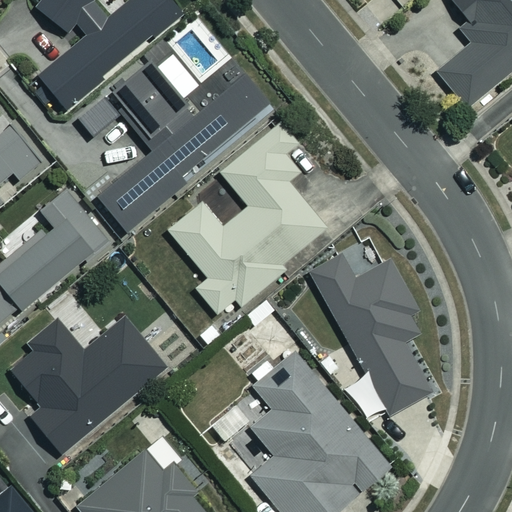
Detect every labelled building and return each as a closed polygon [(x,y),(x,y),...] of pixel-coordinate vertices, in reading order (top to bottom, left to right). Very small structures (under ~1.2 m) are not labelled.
[(37,72),(67,108),(106,77),(103,73),(153,32),(154,34),(184,11),(174,0),(123,0),(107,13),(97,0),(38,0),(36,3),(68,31),(76,20),(86,32),(37,72)] [(511,0),(453,0),(468,17),(458,26),(471,41),(437,70),(468,106),(511,69),(511,0)] [(198,111),(151,54),(111,87),(124,102),(117,107),(151,148),(95,194),(126,231),(187,181),(181,174),(271,100),(247,71),(198,111)] [(299,140),(280,119),(220,170),(249,204),(223,225),(202,200),(168,228),(209,276),(196,287),(217,312),(236,297),(242,304),(285,268),(281,264),(328,224),(288,178),(300,169),(285,151),(299,140)] [(0,202),(3,200),(0,196),(0,181),(13,170),(19,177),(42,159),(11,121),(0,129),(0,202)] [(41,226),(0,259),(0,320),(19,305),(22,308),(85,257),(87,259),(111,240),(68,187),(41,209),(53,224),(45,231),(41,226)] [(342,249),(306,269),(363,371),(368,368),(393,412),(435,388),(407,339),(420,331),(410,313),(420,308),(390,256),(356,275),(342,249)] [(169,365),(124,312),(83,346),(57,315),(27,340),(33,348),(9,368),(39,404),(28,413),(61,453),(169,365)] [(229,436),(254,467),(248,472),(280,511),(329,511),(388,465),(294,349),(251,384),(270,408),(249,425),(246,422),(229,436)] [(163,473),(143,448),(74,504),(81,511),(207,511),(186,486),(196,479),(180,459),(163,473)] [(1,492),(0,491),(0,511),(34,511),(12,484),(1,492)]
